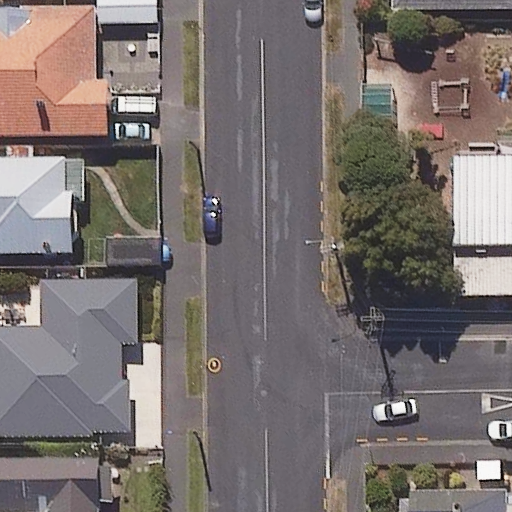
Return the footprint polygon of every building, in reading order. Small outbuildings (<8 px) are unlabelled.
[(104,0),(105,29),(163,28),(162,0),(104,0)] [(511,0),(400,0),(401,15),(511,14),(511,0)] [(103,90),(101,16),(0,18),(0,144),(116,141),(115,90),(103,90)] [(511,165),(462,166),(463,262),(511,262),(511,165)] [(80,166),(0,166),(0,259),(80,260),(80,166)] [(0,443),(98,442),(98,439),(136,438),(135,386),(128,386),(127,350),(145,350),(143,283),(45,285),(46,331),(0,331),(0,443)] [(108,511),(107,467),(0,470),(0,511),(108,511)] [(511,511),(511,500),(417,503),(417,511),(511,511)]
